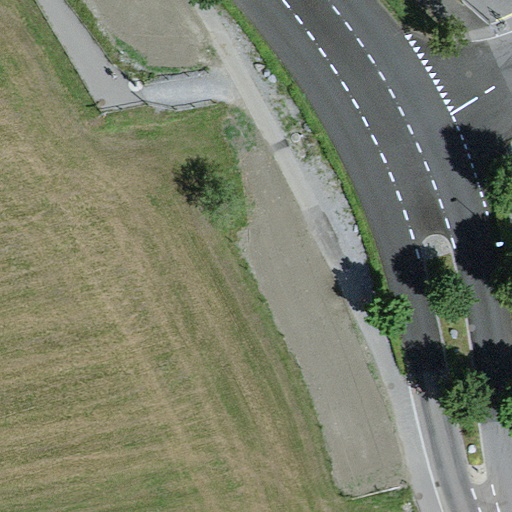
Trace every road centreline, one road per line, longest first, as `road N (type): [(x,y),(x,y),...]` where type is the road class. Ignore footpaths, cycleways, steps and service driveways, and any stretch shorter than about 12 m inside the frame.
road 1 (tertiary): [(392,140),(437,255),(453,372),(489,511)]
road 2 (tertiary): [(298,0),(392,140)]
road 3 (residential): [(392,140),(511,75)]
